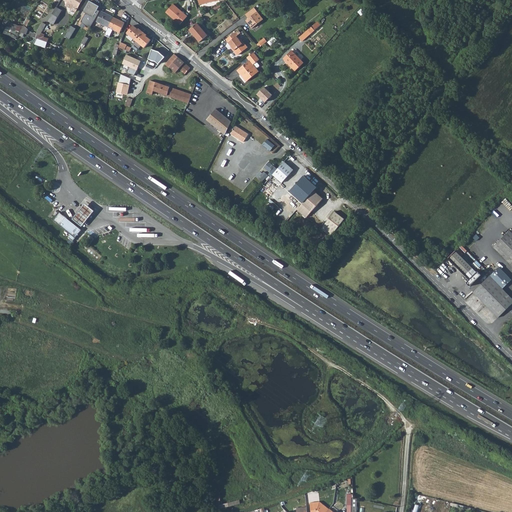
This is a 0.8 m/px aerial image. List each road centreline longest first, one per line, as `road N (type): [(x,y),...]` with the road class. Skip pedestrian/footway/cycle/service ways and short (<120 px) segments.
road 1 (trunk): [(511,414),(300,282),(0,76)]
road 2 (trunk): [(0,95),(263,276),(511,432)]
road 3 (tertiary): [(129,7),(281,135),(511,357)]
road 4 (track): [(408,425),(372,388),(259,321)]
road 5 (track): [(408,425),(328,484),(258,505)]
